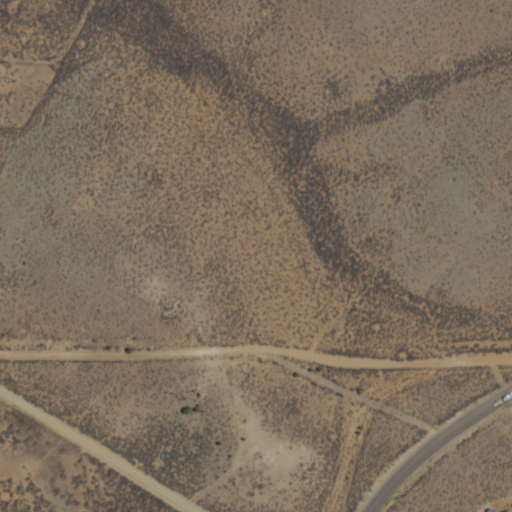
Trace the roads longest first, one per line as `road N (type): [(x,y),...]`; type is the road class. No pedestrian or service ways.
road 1 (residential): [(194,511),(0,392)]
road 2 (tertiary): [(366,511),(449,427),(511,386)]
